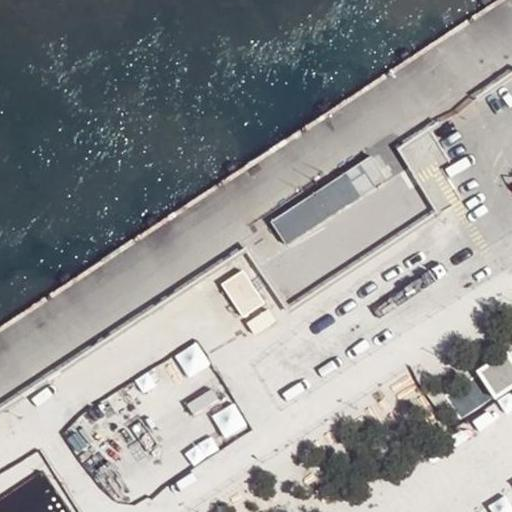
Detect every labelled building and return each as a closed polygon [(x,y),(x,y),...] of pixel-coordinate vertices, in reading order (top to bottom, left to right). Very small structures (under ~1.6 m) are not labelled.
[(373,158),(362,166),(368,175),(379,168),(373,158)] [(311,200),(273,224),(288,247),(388,181),(379,168),(368,175),(362,166),(322,192),(324,194),(312,202),(311,200)] [(243,271),(223,284),(244,316),(264,302),(243,271)] [(269,310),(248,323),(256,334),(276,321),(269,310)] [(511,360),(508,355),(479,373),(496,400),(511,389),(511,360)]
